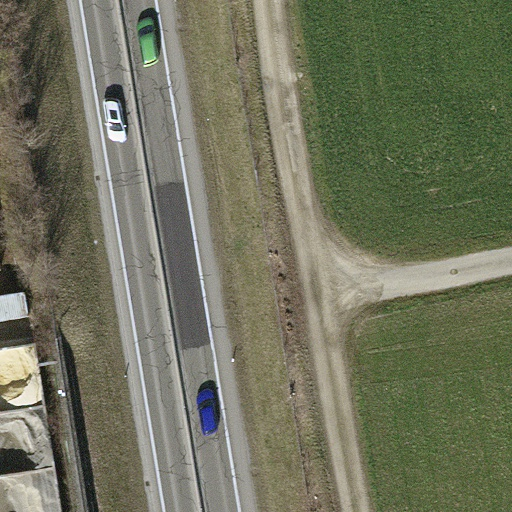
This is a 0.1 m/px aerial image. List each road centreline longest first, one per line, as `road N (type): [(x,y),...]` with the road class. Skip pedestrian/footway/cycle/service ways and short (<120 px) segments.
road 1 (track): [(360,511),(272,0)]
road 2 (trunk): [(225,511),(140,0)]
road 3 (trunk): [(101,0),(185,511)]
road 4 (trunk): [(351,511),(270,0)]
road 5 (track): [(511,262),(322,297)]
